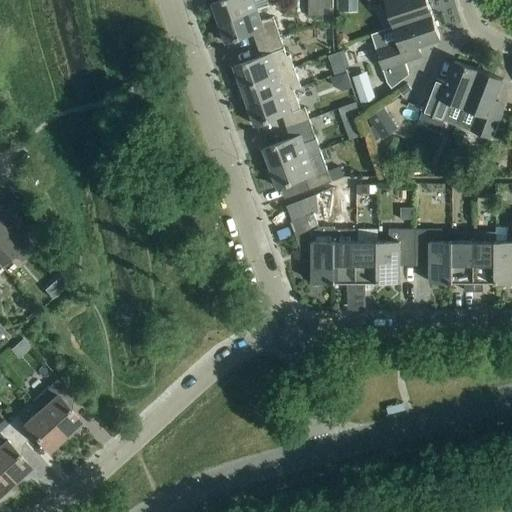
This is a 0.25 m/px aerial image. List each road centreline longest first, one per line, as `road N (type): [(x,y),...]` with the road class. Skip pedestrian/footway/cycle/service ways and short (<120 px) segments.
road 1 (residential): [(288,332),(170,0)]
road 2 (residential): [(288,332),(214,369),(57,511)]
road 3 (residential): [(511,328),(288,332)]
road 4 (tertiary): [(511,398),(330,448)]
road 5 (tertiary): [(330,448),(209,484),(154,511)]
road 6 (residential): [(330,448),(288,332)]
